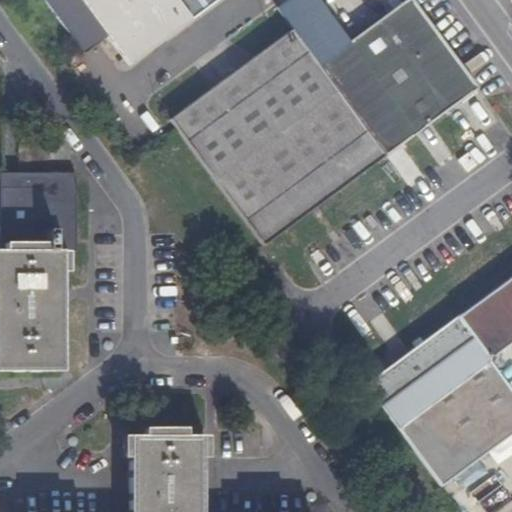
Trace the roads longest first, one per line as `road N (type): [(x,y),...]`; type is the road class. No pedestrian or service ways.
road 1 (residential): [(0,25),(135,209),(136,362)]
road 2 (residential): [(136,362),(240,374),(286,416),(358,511)]
road 3 (unclassified): [(511,161),(316,297)]
road 4 (residential): [(136,362),(0,461)]
road 5 (unclassified): [(237,0),(127,78)]
